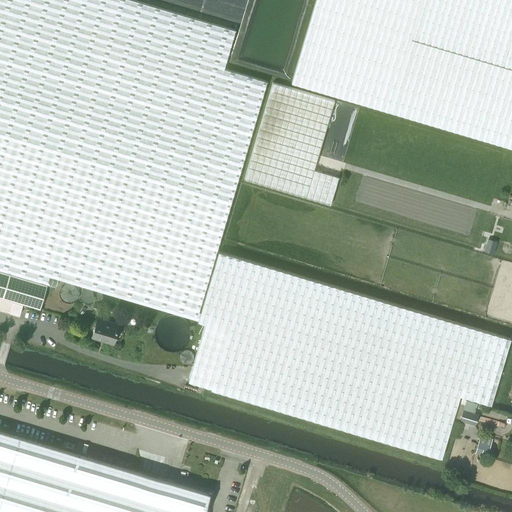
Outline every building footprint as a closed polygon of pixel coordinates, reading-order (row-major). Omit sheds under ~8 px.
[(0,0),(0,269),(47,283),(55,285),(57,278),(198,319),(200,312),(198,311),(267,80),(224,67),(235,29),(135,0),(0,0)] [(511,147),(511,0),(315,0),(291,82),(511,147)] [(244,179),(330,204),(339,176),(314,169),(316,161),(334,100),(272,82),(244,179)] [(205,323),(188,380),(211,387),(211,388),(441,457),(460,395),(491,404),(510,338),(218,250),(218,251),(200,312),(198,319),(197,320),(205,323)] [(0,269),(0,309),(19,315),(23,303),(39,308),(47,283),(0,269)] [(91,336),(113,342),(118,325),(96,319),(91,336)] [(460,419),(475,423),(478,413),(463,409),(460,419)] [(451,434),(459,437),(463,423),(454,421),(451,434)] [(0,511),(203,511),(204,511),(206,511),(207,511),(211,502),(207,501),(209,494),(0,431),(0,511)] [(478,441),(475,452),(481,454),(482,451),(487,453),(490,444),(478,441)]
